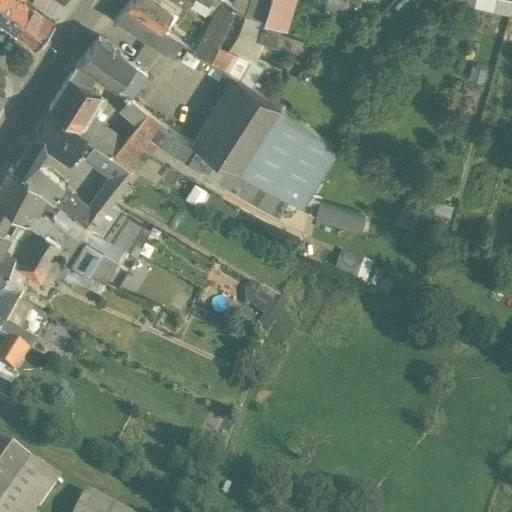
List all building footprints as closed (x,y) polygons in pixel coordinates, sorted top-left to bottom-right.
[(0,0),(0,13),(16,26),(34,0),(33,0),(0,0)] [(34,0),(16,26),(37,41),(55,17),(34,0)] [(158,0),(130,0),(128,4),(150,20),(158,25),(162,28),(162,27),(174,11),(158,0)] [(209,0),(186,0),(204,10),(209,1),(209,0)] [(237,6),(226,0),(223,0),(219,7),(209,24),(224,33),(237,6)] [(250,0),(246,14),(247,14),(265,19),(265,18),(270,0),(250,0)] [(289,0),(270,0),(265,18),(281,23),(289,0)] [(326,0),(309,0),(308,4),(324,9),(326,0)] [(346,0),(326,0),(324,9),(327,9),(345,13),(346,0)] [(359,0),(346,0),(345,13),(356,16),(359,0)] [(150,20),(128,4),(114,20),(145,40),(158,25),(150,20)] [(345,13),(327,9),(325,17),(344,21),(345,13)] [(265,19),(247,14),(242,34),(258,39),(265,19)] [(281,23),(265,18),(265,19),(258,39),(264,41),(274,44),(278,32),(281,23)] [(224,33),(209,24),(197,47),(196,49),(211,58),(219,43),(224,33)] [(158,25),(145,40),(171,56),(183,40),(162,27),(162,28),(158,25)] [(311,43),(278,32),(274,44),(307,55),(311,43)] [(242,34),(229,47),(255,60),(264,41),(258,39),(242,34)] [(135,64),(98,37),(78,61),(96,73),(117,87),(135,64)] [(219,43),(211,58),(220,64),(229,47),(219,43)] [(255,60),(229,47),(220,64),(237,75),(267,95),(279,71),(255,60)] [(71,73),(50,107),(79,128),(82,123),(88,115),(101,95),(87,85),(96,73),(78,61),(71,73)] [(135,64),(117,87),(118,87),(125,92),(124,92),(128,96),(141,80),(147,72),(135,64)] [(237,75),(196,144),(240,170),(240,169),(281,105),(267,95),(237,75)] [(128,96),(124,92),(125,92),(118,87),(115,91),(125,103),(130,97),(128,96)] [(145,111),(130,97),(125,103),(120,108),(137,123),(146,112),(145,111)] [(281,105),(240,169),(284,194),(292,181),(310,191),(338,148),(281,105)] [(49,109),(32,135),(22,152),(38,165),(49,146),(70,160),(71,159),(87,135),(79,129),(49,109)] [(123,141),(112,153),(122,160),(133,168),(155,142),(167,127),(146,112),(137,123),(123,141)] [(123,141),(88,115),(82,123),(87,127),(83,132),(79,129),(87,135),(112,153),(123,141)] [(87,127),(82,123),(79,128),(79,129),(83,132),(87,127)] [(196,144),(167,127),(155,142),(185,161),(196,144)] [(112,153),(87,135),(71,159),(77,163),(82,156),(110,176),(122,160),(112,153)] [(240,170),(196,144),(185,161),(221,182),(226,180),(280,212),(288,198),(240,170)] [(38,165),(22,152),(13,166),(44,191),(54,199),(64,186),(38,165)] [(110,176),(97,194),(112,204),(112,205),(138,172),(133,168),(122,160),(110,176)] [(13,166),(0,190),(0,229),(2,230),(9,217),(11,219),(15,213),(27,221),(33,211),(44,191),(13,166)] [(64,186),(54,199),(91,229),(112,204),(97,194),(88,206),(64,186)] [(320,218),(368,233),(373,216),(326,202),(320,218)] [(401,224),(418,229),(425,208),(408,203),(401,224)] [(112,204),(91,229),(96,232),(105,237),(122,212),(112,205),(112,204)] [(51,223),(33,211),(27,221),(38,228),(44,232),(51,223)] [(27,221),(15,213),(11,219),(34,235),(38,228),(27,221)] [(70,232),(54,219),(51,223),(44,232),(60,243),(52,257),(106,282),(118,262),(70,232)] [(44,232),(38,228),(34,235),(16,266),(39,279),(52,257),(60,243),(44,232)] [(2,230),(0,229),(0,282),(3,284),(15,258),(2,251),(11,236),(2,230)] [(3,284),(0,282),(0,300),(3,302),(6,296),(7,296),(11,288),(3,284)] [(241,312),(275,329),(289,300),(255,284),(241,312)] [(24,294),(11,288),(7,296),(19,302),(24,294)] [(0,306),(0,335),(3,330),(5,327),(6,327),(19,302),(7,296),(6,296),(3,302),(0,306)] [(28,350),(10,341),(0,356),(0,365),(13,374),(28,350)] [(14,393),(0,385),(0,398),(8,403),(14,393)] [(14,393),(8,403),(14,406),(19,396),(14,393)] [(0,506),(30,465),(0,448),(0,506)] [(30,465),(0,506),(0,511),(37,511),(59,480),(30,465)] [(123,511),(87,493),(77,511),(123,511)]
